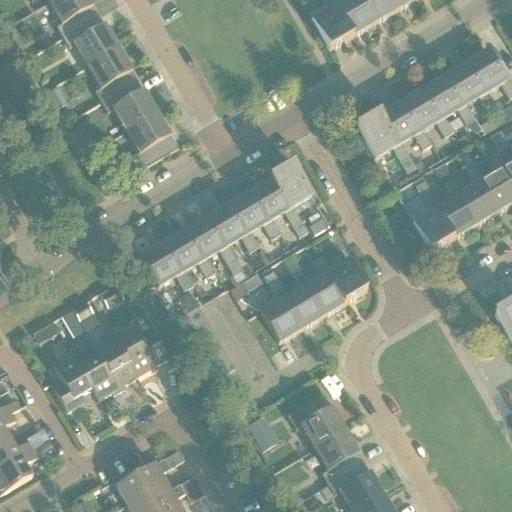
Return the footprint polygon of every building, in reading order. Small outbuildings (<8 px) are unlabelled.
[(87,0),(58,0),(47,7),(50,11),(52,10),(63,28),(56,32),(62,42),(68,38),(99,20),(87,0)] [(338,7),(333,0),(320,0),(326,8),(309,18),(330,53),(355,38),(337,7),(338,7)] [(349,0),(338,7),(337,7),(355,38),(377,25),(362,0),(349,0)] [(362,0),(377,25),(399,12),(391,0),(362,0)] [(391,0),(399,12),(420,0),(391,0)] [(99,20),(68,38),(62,42),(69,53),(75,49),(85,66),(83,67),(86,71),(118,52),(99,20)] [(137,85),(118,52),(86,71),(88,76),(90,75),(101,93),(95,96),(101,107),(137,85)] [(489,54),(466,68),(484,98),(488,96),(501,88),(509,102),(511,100),(511,87),(510,83),(507,85),(489,54)] [(466,68),(444,81),(462,111),(466,109),(479,101),(487,115),(492,112),(496,110),(488,96),(484,98),(466,68)] [(444,81),(422,94),(440,124),(444,122),(457,114),(465,128),(470,125),(474,123),(466,109),(462,111),(444,81)] [(107,103),(101,107),(107,117),(113,113),(124,131),(122,132),(124,136),(157,117),(137,85),(107,103)] [(67,107),(57,90),(46,97),(56,113),(67,107)] [(422,94),(400,107),(418,137),(423,135),(436,127),(444,141),(448,138),(452,136),(444,122),(440,124),(422,94)] [(400,107),(378,120),(396,150),(401,147),(406,156),(419,148),(422,153),(426,151),(431,148),(423,135),(418,137),(400,107)] [(511,108),(500,115),(501,118),(505,125),(511,121),(511,108)] [(157,117),(124,136),(127,141),(129,140),(140,157),(133,161),(141,175),(178,152),(157,117)] [(378,120),(356,133),(374,163),(392,153),(400,166),(407,177),(411,175),(416,172),(406,156),(401,147),(396,150),(378,120)] [(465,128),(475,137),(480,134),(474,123),(470,125),(465,128)] [(511,128),(500,135),(509,150),(511,155),(511,128)] [(88,136),(75,143),(84,160),(97,153),(88,136)] [(473,145),(469,138),(459,143),(463,151),(473,145)] [(459,167),(479,157),(474,147),(453,157),(459,167)] [(511,166),(504,171),(496,158),(487,163),(495,177),(500,174),(511,194),(511,166)] [(293,170),(271,183),(289,213),(293,212),(293,211),(311,200),(293,170)] [(511,194),(500,174),(495,177),(482,184),(474,171),(466,176),(474,189),(478,187),(496,218),(511,208),(511,194)] [(271,183),(249,196),(268,226),(271,224),(284,216),(292,230),(299,241),(307,236),(301,225),(293,211),(293,212),(289,213),(271,183)] [(478,187),(474,189),(461,197),(453,184),(444,189),(452,202),(456,200),(474,231),(496,218),(478,187)] [(425,186),(416,191),(422,201),(431,196),(425,186)] [(249,196),(228,209),(246,239),(250,237),(263,229),(271,243),(279,238),(271,224),(268,226),(249,196)] [(439,210),(431,196),(422,201),(427,210),(430,215),(435,213),(453,243),(474,231),(456,200),(452,202),(439,210)] [(228,209),(206,222),(224,252),(228,250),(241,242),(249,256),(258,251),(250,237),(246,239),(228,209)] [(435,213),(430,215),(427,210),(410,220),(413,226),(412,226),(431,257),(453,243),(435,213)] [(314,238),(328,229),(323,221),(309,230),(314,238)] [(206,222),(184,235),(202,265),(206,263),(219,255),(227,269),(234,280),(242,274),(236,264),(228,250),(224,252),(206,222)] [(184,235),(162,248),(180,278),(184,276),(198,268),(206,282),(214,276),(206,263),(202,265),(184,235)] [(162,248),(140,261),(158,291),(176,281),(184,294),(193,289),(184,276),(180,278),(162,248)] [(323,261),(314,266),(322,280),(327,277),(345,308),(367,295),(349,264),(331,275),(323,261)] [(301,274),(292,279),(301,293),(305,290),(323,321),(345,308),(327,277),(322,280),(309,288),(301,274)] [(273,275),(264,281),(279,306),(283,303),(301,334),(323,321),(305,290),(301,293),(288,300),(273,275)] [(257,278),(242,286),(247,295),(262,286),(257,278)] [(124,303),(116,289),(99,299),(107,312),(124,303)] [(279,306),(261,316),(279,347),(301,334),(283,303),(279,306)] [(72,313),(79,325),(93,317),(86,305),(72,313)] [(511,307),(500,315),(511,334),(511,307)] [(198,311),(177,323),(184,334),(204,322),(198,311)] [(60,321),(67,334),(79,327),(71,314),(60,321)] [(119,332),(111,337),(137,381),(150,374),(151,376),(158,372),(156,369),(168,362),(152,334),(153,332),(145,318),(130,326),(136,337),(126,343),(119,332)] [(204,322),(184,334),(190,344),(210,332),(204,322)] [(49,343),(59,337),(52,325),(42,331),(49,343)] [(210,332),(190,344),(195,354),(216,342),(210,332)] [(137,381),(111,337),(103,342),(109,353),(99,359),(120,395),(126,391),(124,389),(137,381)] [(216,342),(195,354),(201,364),(222,352),(216,342)] [(511,365),(504,348),(490,354),(499,373),(511,366),(511,365)] [(222,352),(201,364),(207,375),(228,362),(222,352)] [(81,354),(73,359),(99,404),(112,396),(113,399),(120,395),(99,359),(88,366),(81,354)] [(54,371),(63,387),(53,393),(67,417),(77,411),(80,415),(88,410),(81,399),(92,393),(99,404),(73,359),(54,371)] [(234,373),(228,362),(207,375),(213,385),(234,373)] [(302,431),(315,453),(345,435),(324,399),(288,421),(296,435),(302,431)] [(14,404),(6,409),(0,413),(0,423),(19,412),(14,404)] [(19,412),(0,423),(0,448),(10,443),(4,432),(16,425),(12,418),(20,413),(19,412)] [(244,419),(241,413),(234,416),(238,423),(244,419)] [(255,445),(271,436),(262,421),(247,431),(255,445)] [(16,454),(10,443),(0,448),(0,473),(49,445),(42,432),(26,442),(28,447),(16,454)] [(345,435),(315,453),(328,475),(321,479),(327,489),(364,468),(345,435)] [(49,445),(0,473),(0,499),(32,481),(25,469),(37,462),(39,465),(56,455),(49,445)] [(179,455),(154,469),(117,491),(127,509),(165,487),(160,478),(184,464),(179,455)] [(364,468),(327,489),(333,500),(340,496),(349,511),(363,511),(384,500),(364,468)] [(194,481),(180,489),(169,495),(165,487),(127,509),(129,511),(161,511),(175,504),(185,498),(199,490),(194,481)] [(199,490),(185,498),(190,507),(204,499),(199,490)] [(390,511),(384,500),(363,511),(390,511)]
